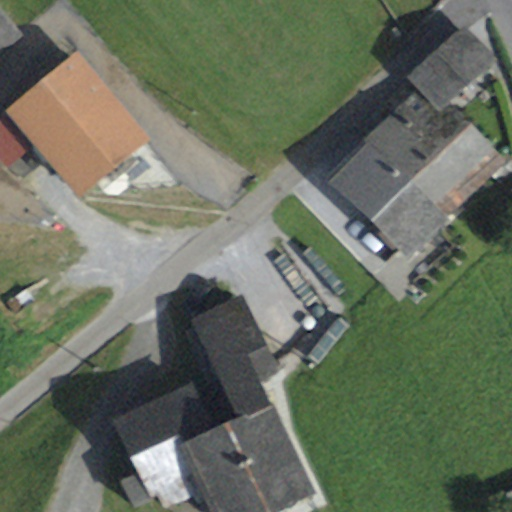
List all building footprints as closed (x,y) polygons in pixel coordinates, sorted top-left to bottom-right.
[(0,47),(17,34),(0,13),(0,47)] [(422,89),(441,108),(490,60),(463,32),(414,80),(422,89)] [(144,140),(78,62),(15,114),(81,193),(95,181),(130,152),(144,140)] [(441,108),(422,89),(378,132),(450,205),(494,162),(441,108)] [(334,174),(406,248),(450,205),(378,132),(334,174)] [(95,181),(104,193),(139,164),(130,152),(95,181)] [(208,350),(252,329),(240,304),(196,324),(208,350)] [(257,381),(273,374),(252,329),(208,350),(229,394),(257,381)] [(227,428),(266,511),(308,492),(257,381),(229,394),(242,422),(227,428)] [(178,427),(204,415),(193,391),(122,424),(139,459),(184,438),(178,427)] [(200,472),(218,511),(264,511),(266,511),(227,428),(214,435),(204,415),(178,427),(184,438),(188,447),(200,472)] [(157,498),(155,493),(200,472),(188,447),(184,438),(139,459),(147,476),(125,486),(136,508),(157,498)]
